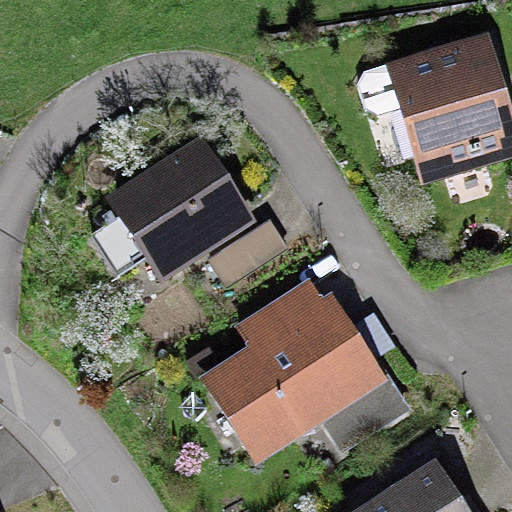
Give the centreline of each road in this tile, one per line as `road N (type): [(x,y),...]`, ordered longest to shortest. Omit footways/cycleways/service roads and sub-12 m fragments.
road 1 (residential): [(511,360),(378,293),(213,86),(103,86),(18,191),(0,237)]
road 2 (residential): [(0,382),(133,511)]
